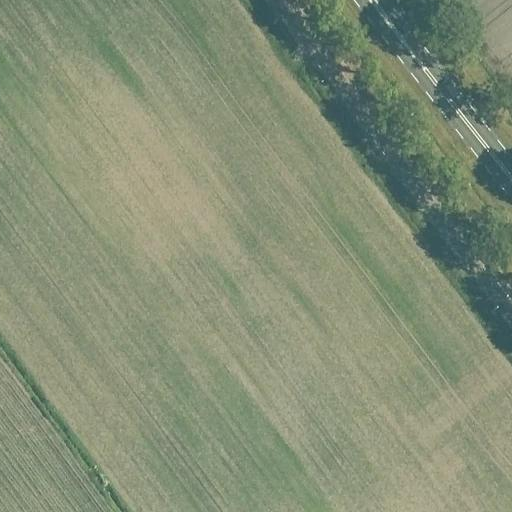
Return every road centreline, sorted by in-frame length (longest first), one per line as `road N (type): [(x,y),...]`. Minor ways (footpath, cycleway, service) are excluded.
road 1 (unclassified): [(503,311),(274,0)]
road 2 (primary): [(511,182),(426,70)]
